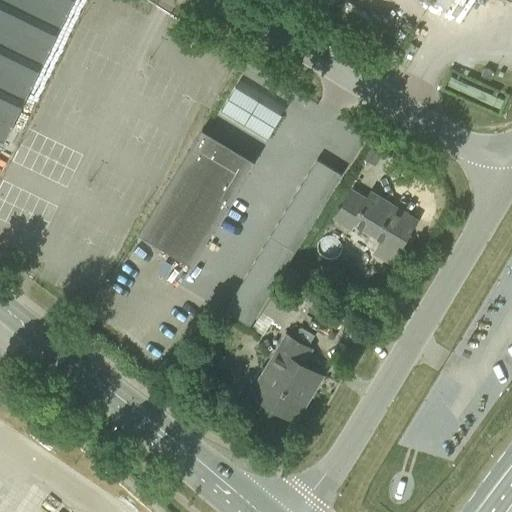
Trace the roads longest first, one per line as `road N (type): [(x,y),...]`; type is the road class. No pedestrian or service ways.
road 1 (residential): [(304,511),(511,172)]
road 2 (tertiary): [(249,511),(0,301)]
road 3 (residential): [(511,148),(459,144),(227,0)]
